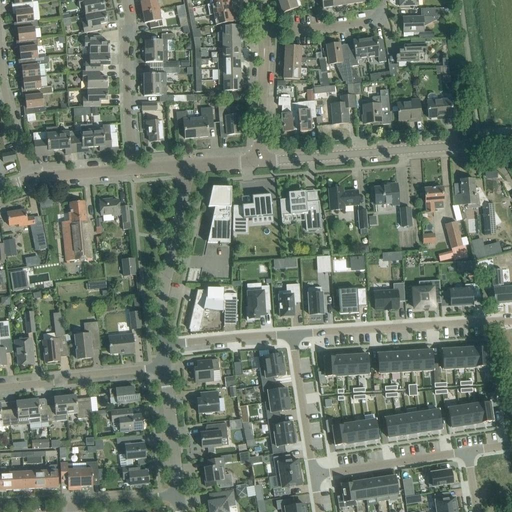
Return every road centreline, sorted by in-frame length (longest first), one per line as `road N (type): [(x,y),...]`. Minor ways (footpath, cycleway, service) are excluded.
road 1 (residential): [(257,161),(511,142)]
road 2 (residential): [(511,319),(292,334)]
road 3 (residential): [(162,345),(159,308),(186,166)]
road 4 (residential): [(132,170),(123,0)]
road 5 (residential): [(0,386),(164,370)]
road 6 (residential): [(467,451),(313,474)]
road 7 (residential): [(292,334),(313,474)]
road 8 (residential): [(257,161),(261,29)]
road 9 (residential): [(292,334),(162,345)]
road 10 (residential): [(27,180),(0,54)]
road 11 (residential): [(179,496),(164,370)]
